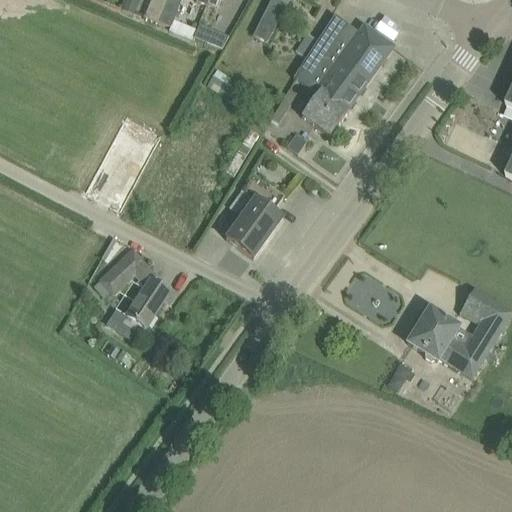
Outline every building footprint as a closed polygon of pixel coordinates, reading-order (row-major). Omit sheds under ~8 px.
[(135,0),(127,0),(122,12),(134,17),(140,2),(135,0)] [(152,0),(145,19),(157,24),(167,0),(152,0)] [(183,0),(182,0),(167,0),(157,24),(170,29),(168,34),(192,44),(197,32),(174,22),(183,0)] [(209,0),(206,8),(217,12),(222,0),(209,0)] [(272,0),(255,38),(269,45),(290,0),(272,0)] [(360,36),(335,18),(293,80),(310,93),(313,90),(320,94),(302,119),(330,140),(349,114),(348,114),(394,51),(365,29),(360,36)] [(203,44),(209,31),(200,27),(194,40),(203,44)] [(213,79),(213,78),(207,87),(221,96),(227,87),(213,79)] [(289,93),(271,122),(278,126),(296,97),(289,93)] [(269,100),(257,100),(256,111),(268,112),(269,100)] [(124,117),(85,196),(124,215),(163,136),(124,117)] [(297,156),(306,144),(296,137),(287,149),(297,156)] [(241,194),(254,204),(226,242),(254,262),(282,222),(273,216),(283,202),(284,203),(285,202),(252,178),(241,194)] [(146,290),(127,320),(145,332),(170,296),(152,284),(158,279),(157,278),(156,279),(134,255),(101,284),(114,298),(135,278),(146,290)] [(479,329),(473,339),(430,312),(429,314),(425,314),(420,321),(422,325),(409,347),(438,365),(439,362),(471,382),(511,317),(511,315),(474,292),(459,316),(479,329)] [(113,361),(119,351),(112,346),(106,356),(113,361)] [(410,398),(421,376),(399,365),(388,387),(410,398)] [(481,419),(475,434),(501,445),(507,431),(481,419)]
